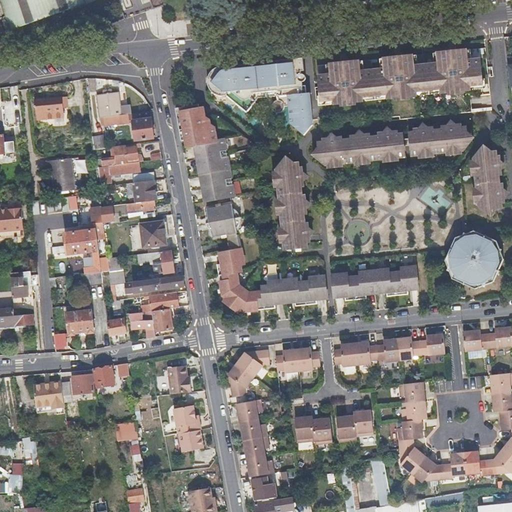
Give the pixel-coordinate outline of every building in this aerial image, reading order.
[(5,0),(13,21),(23,18),(25,22),(86,1),(85,0),(5,0)] [(363,62),(326,67),(327,78),(319,79),(322,104),(328,103),(328,105),(334,104),(335,106),(342,105),(342,103),(356,102),(356,104),(363,103),(363,101),(370,100),(369,98),(382,97),(382,98),(388,98),(388,100),(395,99),(395,98),(409,96),(409,98),(416,97),(416,95),(423,95),(422,92),(435,91),(435,93),(442,92),(442,94),(449,93),(448,91),(463,89),(463,92),(470,91),(470,89),(477,88),(476,86),(482,86),(479,60),(471,61),(470,50),(433,55),(434,66),(418,68),(416,57),(379,61),(381,72),(365,74),(363,62)] [(223,99),(227,98),(248,115),(259,101),(277,99),(278,103),(275,105),(273,108),(273,111),(275,114),(278,116),(281,115),(284,113),(285,109),(289,109),(290,126),(305,138),(314,128),(311,95),(308,95),(307,88),(303,88),(303,85),(306,83),(307,81),(306,78),(304,76),(302,76),(302,74),(305,73),(304,60),(220,69),(215,71),(211,75),(209,80),(208,86),(210,91),(213,95),(218,98),(223,99)] [(110,114),(106,89),(104,89),(104,92),(97,93),(99,115),(100,115),(101,124),(104,123),(103,115),(110,114)] [(109,89),(106,89),(110,114),(120,113),(119,91),(109,91),(109,89)] [(20,95),(16,96),(11,97),(13,109),(21,108),(20,95)] [(67,106),(67,102),(66,97),(44,100),(44,102),(35,103),(37,120),(63,117),(62,107),(67,106)] [(177,112),(183,144),(187,143),(188,150),(196,149),(206,205),(236,199),(226,142),(218,143),(215,130),(211,127),(211,126),(211,124),(209,122),(208,121),(206,121),(204,110),(192,113),(191,108),(177,112)] [(137,114),(138,119),(142,119),(152,118),(151,110),(120,113),(110,114),(103,115),(122,114),(122,116),(132,116),(132,114),(137,114)] [(122,114),(103,115),(104,123),(123,122),(122,114)] [(152,118),(142,119),(138,119),(133,120),(135,139),(154,137),(152,118)] [(461,127),(456,127),(456,126),(454,124),(451,124),(448,125),(448,128),(442,129),(443,131),(434,132),(433,130),(427,131),(427,129),(425,127),(422,127),(420,129),(420,131),(415,132),(415,135),(410,135),(411,141),(411,147),(412,158),(420,157),(420,155),(433,154),(434,156),(448,154),(447,152),(461,151),(461,152),(464,152),(472,143),(467,139),(467,134),(467,129),(461,129),(461,127)] [(398,134),(392,135),(392,133),(390,131),(387,131),(385,133),(385,135),(380,136),(380,139),(371,140),(370,137),(364,138),(362,135),(360,135),(357,136),(356,138),(352,139),(352,142),(343,143),(342,140),(337,141),(337,140),(335,138),(332,137),(330,139),(329,141),(325,142),(325,144),(319,145),(320,148),(320,155),(317,160),(326,167),(329,167),(329,165),(342,164),(343,165),(357,164),(357,162),(370,161),(370,162),(385,161),(385,159),(398,158),(398,159),(405,159),(404,147),(404,142),(403,136),(398,137),(398,134)] [(14,135),(9,136),(3,136),(3,133),(0,133),(0,152),(15,151),(14,135)] [(107,147),(106,140),(105,134),(92,136),(93,149),(107,147)] [(101,158),(102,166),(116,164),(118,164),(138,161),(139,161),(141,161),(141,158),(137,159),(136,146),(140,146),(140,142),(114,146),(115,156),(101,158)] [(505,205),(504,200),(506,200),(508,198),(508,195),(506,192),(503,192),(503,186),(500,186),(499,177),(502,177),(501,172),(503,171),(505,169),(505,166),(503,164),(500,164),(500,158),(497,159),(497,153),(492,154),(485,154),(482,151),(474,161),(474,164),(476,163),(478,177),(476,177),(477,191),(479,190),(481,205),(479,207),(489,216),(493,211),(497,211),(502,210),(502,205),(505,205)] [(47,159),(48,163),(48,167),(51,167),(54,190),(74,188),(72,156),(47,159)] [(139,161),(138,161),(118,164),(120,173),(140,170),(139,161)] [(305,189),(305,183),(307,181),(308,178),(306,176),(304,175),(304,171),(300,171),(300,165),(295,166),(289,166),(285,163),(277,173),(278,175),(280,175),(281,189),(279,189),(280,204),(283,204),(284,217),(282,217),(284,231),(286,231),(287,245),(285,245),(286,252),(309,250),(308,245),(311,245),(311,240),(313,238),(314,236),(313,233),(310,232),(309,226),(306,227),(305,217),(309,217),(308,212),(310,210),(311,207),(310,205),(307,204),(306,198),(303,198),(302,189),(305,189)] [(120,173),(118,164),(116,164),(102,166),(99,166),(101,183),(110,182),(109,174),(115,174),(119,173),(120,173)] [(132,176),(133,182),(154,180),(155,179),(154,172),(132,176)] [(133,182),(136,203),(155,200),(157,200),(154,180),(133,182)] [(440,195),(433,200),(442,211),(449,205),(440,195)] [(155,200),(136,203),(121,205),(122,209),(126,208),(126,211),(142,209),(142,211),(156,209),(155,200)] [(113,206),(101,208),(103,221),(115,220),(113,206)] [(20,207),(0,209),(2,230),(22,228),(20,207)] [(210,232),(212,233),(213,241),(228,239),(239,237),(238,233),(241,228),(242,223),(241,218),(237,213),(234,211),(233,207),(208,211),(209,219),(208,223),(208,228),(210,232)] [(92,224),(95,224),(103,223),(103,221),(101,208),(90,210),(92,224)] [(167,244),(165,232),(163,221),(141,224),(144,247),(167,244)] [(103,223),(95,224),(97,233),(91,233),(86,234),(66,237),(69,258),(94,255),(99,255),(98,245),(106,244),(103,223)] [(475,233),(456,240),(445,263),(453,282),(475,292),(495,285),(505,262),(498,243),(475,233)] [(328,302),(326,279),(311,280),(311,284),(299,286),(298,282),(270,285),(270,289),(263,289),(264,295),(250,296),(240,289),(238,275),(244,274),(242,267),(246,267),(241,238),(239,238),(228,240),(231,255),(220,257),(223,267),(219,268),(223,298),(228,302),(225,305),(240,316),(242,313),(245,315),(277,312),(276,307),(296,305),(297,309),(318,307),(318,303),(328,302)] [(157,261),(157,263),(158,265),(154,266),(155,273),(174,271),(171,250),(143,253),(145,262),(157,261)] [(135,263),(145,262),(143,253),(134,254),(135,263)] [(111,283),(124,282),(121,256),(108,258),(109,270),(111,282),(111,283)] [(101,271),(109,270),(108,258),(100,259),(101,271)] [(348,277),(333,278),(335,301),(346,300),(347,304),(368,302),(368,298),(388,296),(388,300),(409,298),(409,293),(420,292),(418,269),(402,271),(402,275),(390,276),(389,272),(361,275),(361,279),(348,281),(348,277)] [(101,271),(103,283),(111,282),(109,270),(101,271)] [(101,271),(96,272),(86,273),(88,286),(103,284),(103,283),(101,271)] [(29,294),(29,290),(28,285),(18,286),(17,278),(20,278),(20,272),(10,273),(11,279),(12,279),(14,295),(29,294)] [(131,281),(131,286),(132,290),(183,285),(181,275),(131,281)] [(165,309),(171,308),(177,308),(175,292),(163,293),(165,309)] [(80,307),(78,308),(76,308),(76,311),(66,312),(68,331),(95,328),(92,308),(80,310),(80,307)] [(33,313),(23,314),(13,315),(12,308),(0,309),(0,326),(34,323),(33,313)] [(174,328),(171,308),(165,309),(153,310),(154,316),(157,316),(158,330),(174,328)] [(156,336),(154,316),(153,310),(132,313),(133,323),(146,322),(148,337),(156,336)] [(109,335),(117,334),(126,332),(124,320),(108,322),(109,335)] [(497,336),(489,337),(490,352),(511,349),(511,329),(496,331),(497,336)] [(482,333),(464,335),(466,355),(490,352),(489,337),(482,338),(482,333)] [(428,343),(420,344),(422,359),(447,357),(445,338),(427,339),(428,343)] [(413,341),(398,342),(401,364),(415,362),(415,360),(422,359),(420,344),(413,345),(413,341)] [(385,348),(377,349),(379,364),(387,363),(387,365),(401,364),(398,342),(385,344),(385,348)] [(370,345),(356,347),(358,369),(372,367),(372,365),(379,364),(377,349),(370,349),(370,345)] [(342,352),(334,353),(336,369),(344,368),(344,370),(358,369),(356,347),(342,348),(342,352)] [(311,351),(297,353),(300,374),(314,373),(313,370),(321,369),(319,355),(312,355),(311,351)] [(246,357),(237,368),(255,381),(264,369),(270,369),(267,353),(256,355),(251,360),(246,357)] [(283,359),(276,360),(278,375),(286,374),(286,376),(300,374),(297,353),(283,354),(283,359)] [(128,362),(123,363),(118,364),(120,376),(130,375),(128,362)] [(94,369),(95,378),(96,387),(114,385),(112,365),(94,369)] [(167,368),(172,395),(190,392),(189,382),(186,383),(185,377),(183,365),(167,368)] [(255,381),(237,368),(230,379),(234,383),(231,388),(233,401),(248,398),(247,392),(255,381)] [(95,390),(94,382),(93,373),(73,376),(76,393),(95,390)] [(494,390),(495,395),(511,394),(511,388),(511,387),(511,375),(489,378),(490,390),(494,390)] [(64,394),(68,393),(72,393),(71,377),(62,378),(62,381),(64,394)] [(64,394),(62,381),(35,384),(38,406),(53,404),(54,408),(65,406),(64,394)] [(421,385),(399,387),(400,399),(406,398),(407,405),(419,404),(418,398),(422,397),(421,385)] [(503,412),(511,411),(511,399),(511,394),(495,395),(495,401),(492,402),(493,413),(499,413),(503,412)] [(262,402),(238,406),(240,419),(244,418),(245,425),(260,422),(259,416),(264,415),(262,402)] [(401,412),(402,423),(416,421),(420,421),(425,420),(424,409),(420,410),(419,404),(407,405),(408,411),(401,412)] [(178,433),(179,433),(199,430),(200,429),(199,422),(195,422),(194,415),(192,405),(173,409),(178,433)] [(511,430),(511,411),(503,412),(503,419),(500,419),(501,431),(511,430)] [(371,413),(354,415),(355,418),(357,436),(373,434),(371,413)] [(357,436),(355,418),(337,420),(339,442),(357,440),(357,436)] [(315,441),(313,423),(313,419),(295,421),(298,443),(315,441)] [(332,443),(330,421),(313,423),(315,441),(315,445),(332,443)] [(397,431),(398,442),(412,441),(422,440),(421,428),(417,429),(416,421),(402,423),(403,430),(397,431)] [(260,422),(245,425),(247,431),(242,432),(245,443),(269,439),(267,428),(262,429),(260,422)] [(161,429),(150,431),(153,446),(159,445),(164,445),(161,429)] [(179,433),(182,452),(202,448),(199,430),(179,433)] [(269,439),(245,443),(246,454),(250,454),(251,459),(267,456),(266,451),(270,450),(269,439)] [(412,441),(398,442),(399,450),(400,458),(403,461),(401,463),(399,465),(410,474),(424,457),(413,448),(412,441)] [(157,470),(162,469),(168,468),(165,451),(160,451),(159,445),(153,446),(157,470)] [(487,460),(489,475),(494,474),(506,473),(509,470),(511,471),(511,454),(504,449),(496,459),(487,460)] [(489,475),(487,460),(481,460),(480,452),(474,453),(474,452),(465,453),(467,474),(480,472),(481,476),(489,475)] [(448,464),(443,465),(444,479),(452,478),(452,475),(467,474),(465,453),(455,454),(455,455),(447,456),(448,464)] [(267,456),(251,459),(252,466),(249,466),(251,478),(275,475),(273,463),(268,464),(267,456)] [(372,459),(381,506),(394,503),(383,457),(372,459)] [(428,481),(444,479),(443,465),(434,466),(424,457),(410,474),(420,483),(421,482),(424,478),(428,481)] [(287,473),(282,473),(285,499),(292,498),(287,473)] [(267,477),(259,479),(251,480),(254,501),(270,498),(267,477)] [(208,488),(188,492),(191,511),(215,511),(214,504),(212,505),(210,498),(208,488)] [(425,511),(424,499),(394,503),(381,506),(375,506),(376,511),(425,511)] [(276,511),(275,504),(275,502),(256,505),(256,511),(276,511)] [(477,511),(511,511),(511,503),(477,506),(477,511)]
